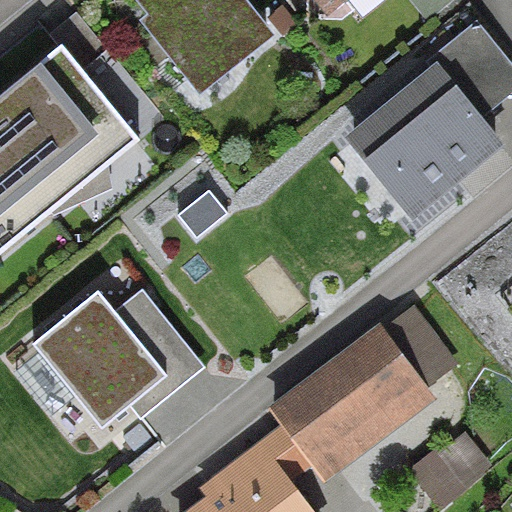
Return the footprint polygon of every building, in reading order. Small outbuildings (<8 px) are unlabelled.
[(266,33),(239,0),(144,0),(156,14),(148,19),(192,74),(223,50),(231,61),(266,33)] [(511,83),(511,68),(476,25),(431,61),(439,71),(474,114),(511,83)] [(139,138),(61,44),(0,94),(0,253),(53,209),(47,204),(102,159),(107,165),(139,138)] [(474,114),(439,71),(354,140),(389,183),(401,173),(423,200),(496,141),(474,114)] [(157,306),(142,288),(115,310),(98,289),(33,342),(101,427),(167,374),(130,328),(157,306)] [(414,304),(384,327),(429,386),(459,363),(414,304)] [(384,327),(380,322),(268,406),(282,425),(312,464),(325,482),(438,397),(429,386),(384,327)] [(312,464),(282,425),(199,488),(205,496),(183,511),(314,511),(291,480),(312,464)] [(465,431),(438,453),(466,487),(493,465),(465,431)] [(438,453),(435,449),(409,470),(440,508),(466,487),(438,453)]
